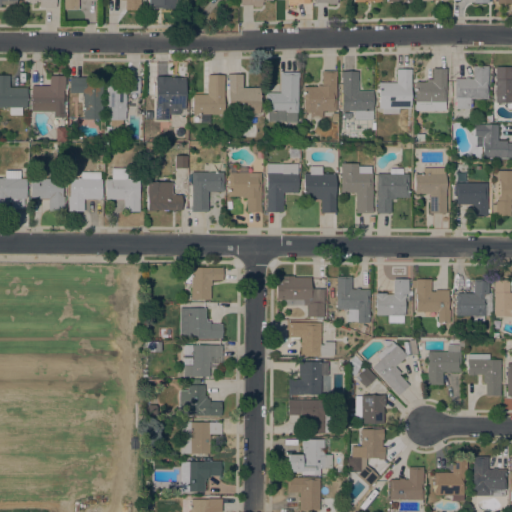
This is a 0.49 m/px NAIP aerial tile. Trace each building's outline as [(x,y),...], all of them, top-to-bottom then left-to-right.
[(55,0),(55,8),(38,8),(39,1),(22,1),(22,0),(55,0)] [(77,0),(77,9),(61,9),(61,0),(77,0)] [(139,0),(139,10),(124,10),(124,0),(139,0)] [(175,0),(176,9),(160,9),(160,8),(148,8),(148,0),(175,0)] [(472,66),(487,66),(487,99),(469,99),(469,100),(471,100),(471,108),(469,108),(469,109),(455,109),(455,99),(454,99),(454,79),(464,79),(464,77),(468,77),(468,79),(472,79),(472,66)] [(494,67),(509,67),(509,80),(511,80),(511,109),(506,109),(506,103),(494,103),(494,67)] [(414,111),(414,82),(425,82),(425,79),(431,79),(431,68),(445,69),(445,74),(444,111),(414,111)] [(395,69),(410,69),(409,109),(398,108),(398,114),(381,114),(381,109),(378,108),(378,91),(377,91),(377,83),(395,83),(395,69)] [(335,71),(335,77),(335,111),(332,111),(332,112),(324,112),(324,111),(321,111),(321,118),(309,118),(309,113),(305,113),(305,115),(304,115),(304,118),(300,118),(300,111),(303,111),(303,93),(302,92),(302,87),(316,87),(316,86),(321,86),(321,71),(335,71)] [(279,74),(280,72),(298,72),(298,77),(297,77),(296,112),(296,122),(266,122),(266,111),(264,111),(265,93),(279,93),(279,74)] [(357,91),(372,91),(372,120),(353,120),(353,111),(341,111),(341,76),(340,76),(340,72),(357,72),(357,91)] [(242,88),(259,88),(259,114),(227,114),(227,74),(242,74),(242,88)] [(223,75),(223,115),(209,114),(209,123),(199,123),(200,114),(191,114),(191,94),(206,95),(206,75),(223,75)] [(0,76),(8,76),(8,88),(26,88),(26,107),(21,107),(21,115),(8,115),(9,107),(0,107),(0,76)] [(30,88),(48,88),(48,76),(64,76),(64,90),(62,90),(62,113),(64,113),(64,117),(53,117),(53,111),(30,111),(30,107),(30,88)] [(155,76),(169,76),(169,78),(172,78),(172,77),(180,77),(180,78),(185,78),(184,109),(179,109),(179,114),(168,114),(168,120),(154,119),(155,76)] [(82,93),(68,93),(69,78),(85,78),(85,85),(101,85),(101,120),(82,119),(82,93)] [(138,78),(138,94),(125,93),(125,102),(127,102),(127,106),(125,106),(125,108),(126,108),(126,111),(124,111),(124,120),(105,120),(105,85),(122,85),(122,78),(138,78)] [(497,125),(496,141),(505,141),(505,143),(511,143),(511,158),(482,158),(482,147),(474,146),(474,136),(473,136),(473,125),(497,125)] [(65,142),(54,142),(55,127),(65,128),(65,142)] [(186,168),(174,168),(174,156),(186,156),(186,168)] [(297,164),(296,193),(282,192),(281,212),(264,212),(264,207),(265,207),(266,164),(297,164)] [(372,213),(355,213),(355,193),(340,193),(340,164),(357,164),(357,166),(370,166),(370,173),(371,173),(372,213)] [(111,179),(111,168),(126,168),(126,178),(129,178),(129,180),(138,180),(138,212),(122,212),(122,199),(104,199),(104,179),(111,179)] [(445,213),(428,213),(428,194),(414,194),(414,174),(422,174),(422,168),(443,168),(443,174),(445,174),(445,213)] [(376,174),(389,174),(389,169),(402,169),(402,174),(408,174),(407,198),(395,197),(395,199),(390,199),(389,214),(375,213),(376,174)] [(0,178),(1,178),(1,177),(4,177),(4,171),(20,170),(20,179),(25,179),(26,198),(23,198),(23,209),(11,209),(11,200),(6,200),(6,208),(0,208),(0,178)] [(511,171),(511,204),(510,204),(509,216),(495,216),(495,214),(491,214),(491,204),(494,204),(495,201),(496,201),(497,197),(498,197),(498,181),(493,181),(493,171),(511,171)] [(191,172),(222,172),(222,192),(207,191),(206,212),(190,212),(191,172)] [(260,173),(259,207),(260,207),(260,213),(245,212),(245,198),(241,198),(241,197),(231,197),(232,190),(228,190),(228,173),(260,173)] [(335,174),(334,209),(335,209),(335,213),(319,213),(320,200),(302,199),(302,173),(335,174)] [(61,196),(63,196),(63,211),(47,211),(48,199),(30,198),(30,178),(62,179),(61,196)] [(67,197),(70,197),(70,179),(76,179),(76,178),(80,178),(80,179),(101,179),(100,196),(97,196),(97,200),(83,199),(82,212),(67,212),(67,201),(67,197)] [(146,182),(171,182),(171,194),(174,194),(174,195),(180,195),(180,210),(174,210),(174,212),(171,212),(171,210),(154,210),(154,211),(146,211),(146,182)] [(486,183),(486,216),(471,216),(471,203),(453,203),(453,183),(486,183)] [(190,268),(220,268),(220,266),(221,266),(221,280),(210,280),(210,285),(209,285),(209,299),(190,299),(190,284),(182,284),(182,268),(190,268)] [(292,276),(292,278),(310,278),(310,289),(323,289),(322,317),(305,317),(305,306),(282,306),(282,300),(275,300),(275,276),(292,276)] [(335,277),(350,277),(350,290),(354,290),(354,288),(358,289),(358,290),(368,290),(368,323),(356,323),(356,321),(350,321),(350,310),(335,309),(335,277)] [(447,309),(448,310),(448,322),(436,322),(436,312),(414,312),(414,287),(411,287),(411,280),(415,280),(415,278),(430,279),(430,291),(434,291),(434,290),(447,290),(447,309)] [(407,279),(407,296),(405,296),(404,298),(403,298),(403,316),(402,316),(402,323),(387,323),(388,316),(373,315),(374,293),(384,293),(384,295),(391,295),(392,279),(407,279)] [(487,279),(487,293),(490,293),(490,315),(484,315),(484,316),(455,316),(455,293),(472,293),(472,279),(487,279)] [(493,280),(508,280),(508,292),(510,292),(510,301),(511,301),(511,316),(493,316),(493,280)] [(204,319),(206,319),(206,321),(209,321),(209,324),(221,324),(221,339),(178,338),(178,308),(204,308),(204,319)] [(319,323),(319,345),(322,345),(322,342),(333,342),(333,356),(299,356),(299,338),(286,337),(287,322),(319,323)] [(416,354),(410,355),(407,341),(413,339),(416,354)] [(427,351),(446,352),(446,344),(457,345),(457,339),(463,339),(462,345),(460,345),(459,372),(441,372),(441,385),(426,385),(427,351)] [(405,356),(394,367),(399,373),(397,375),(407,385),(397,395),(371,367),(386,353),(383,349),(386,346),(381,341),(391,341),(394,345),(395,345),(405,356)] [(145,352),(145,342),(160,342),(160,352),(145,352)] [(182,345),(221,345),(220,368),(208,368),(208,377),(182,376),(182,345)] [(499,396),(484,396),(484,383),(482,383),(482,374),(475,374),(475,375),(467,375),(467,374),(466,374),(466,359),(467,359),(467,354),(488,354),(488,360),(499,360),(499,396)] [(301,394),(301,395),(286,395),(287,377),(288,377),(288,379),(298,379),(298,376),(297,376),(297,362),(319,362),(319,363),(327,363),(326,376),(319,376),(318,395),(301,394)] [(511,395),(505,395),(505,385),(503,385),(503,365),(506,365),(507,363),(511,363),(511,395)] [(374,378),(363,388),(354,377),(365,367),(374,378)] [(191,379),(198,379),(198,381),(198,385),(204,385),(203,396),(205,396),(205,399),(208,399),(208,402),(220,402),(219,416),(177,415),(178,390),(186,391),(186,384),(191,385),(191,381),(191,379)] [(383,395),(383,407),(382,407),(382,423),(360,423),(360,427),(353,427),(353,397),(360,397),(360,395),(383,395)] [(324,401),(323,414),(329,415),(328,433),(309,432),(309,415),(286,415),(287,400),(324,401)] [(156,405),(156,416),(145,416),(145,406),(147,405),(156,405)] [(220,422),(220,434),(208,434),(208,454),(179,454),(179,422),(220,422)] [(382,429),(382,439),(380,439),(380,446),(383,446),(383,460),(377,460),(377,458),(359,458),(359,456),(353,456),(353,446),(360,446),(360,429),(382,429)] [(322,455),(330,455),(330,468),(318,468),(318,475),(299,475),(299,472),(286,472),(286,454),(301,455),(301,450),(300,450),(300,439),(322,440),(322,451),(322,455)] [(486,469),(491,469),(491,468),(495,468),(495,469),(504,469),(504,495),(503,495),(503,496),(471,496),(472,456),(486,456),(486,469)] [(450,473),(450,457),(466,458),(465,473),(463,473),(463,478),(462,478),(462,501),(450,501),(450,495),(433,495),(433,472),(450,473)] [(359,458),(359,471),(346,471),(347,458),(359,458)] [(219,462),(219,476),(207,476),(207,478),(202,478),(202,491),(179,492),(179,462),(219,462)] [(377,477),(368,487),(355,475),(365,465),(377,477)] [(422,500),(388,500),(388,480),(398,480),(398,478),(403,478),(403,480),(407,480),(407,467),(422,467),(422,500)] [(318,478),(318,511),(298,511),(298,501),(297,501),(297,497),(298,497),(298,493),(285,492),(285,478),(318,478)] [(142,496),(150,496),(149,509),(142,509),(142,496)] [(206,500),(207,499),(221,499),(220,511),(189,511),(189,499),(206,500)]
